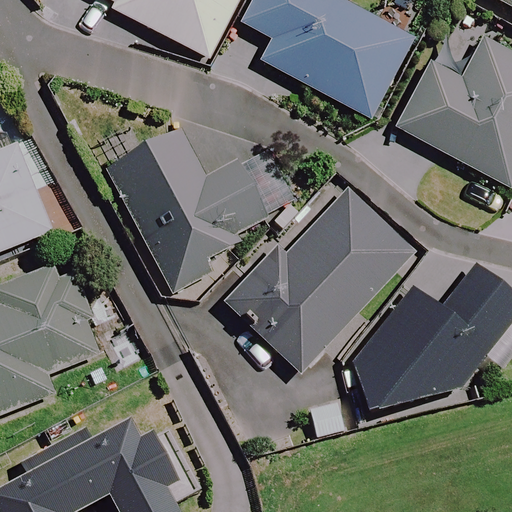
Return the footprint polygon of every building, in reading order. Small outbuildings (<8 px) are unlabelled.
[(97,0),(108,6),(104,15),(202,65),(234,0),(97,0)] [(405,47),(319,0),(253,0),(236,32),(267,48),(256,69),(361,126),(405,47)] [(511,0),(478,0),(511,17),(511,0)] [(511,178),(511,63),(477,45),(455,87),(424,71),(390,136),(503,195),(511,178)] [(154,135),(92,172),(173,307),(246,262),(235,245),(259,231),(225,175),(190,196),(154,135)] [(0,159),(0,255),(42,240),(10,155),(0,159)] [(407,260),(339,197),(278,263),(270,256),(219,311),(295,382),(407,260)] [(37,382),(96,361),(59,266),(0,289),(0,419),(45,401),(37,382)] [(463,400),(511,346),(511,307),(469,268),(432,308),(411,290),(341,366),(357,421),(463,400)] [(96,458),(83,429),(0,468),(0,511),(59,511),(65,509),(51,480),(96,458)]
